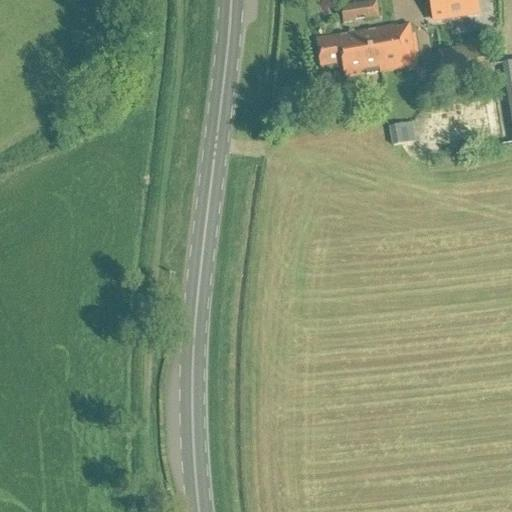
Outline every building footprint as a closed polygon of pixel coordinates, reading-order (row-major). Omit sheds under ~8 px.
[(477,16),(474,0),(429,0),(433,23),(477,16)] [(341,10),(343,26),(379,20),(376,4),(341,10)] [(315,43),(320,72),(342,68),(344,81),(414,70),(407,28),(315,43)] [(438,54),(444,88),(490,80),(484,46),(438,54)] [(511,65),(502,67),(507,97),(511,127),(511,65)] [(393,149),(416,145),(412,126),(390,130),(393,149)]
